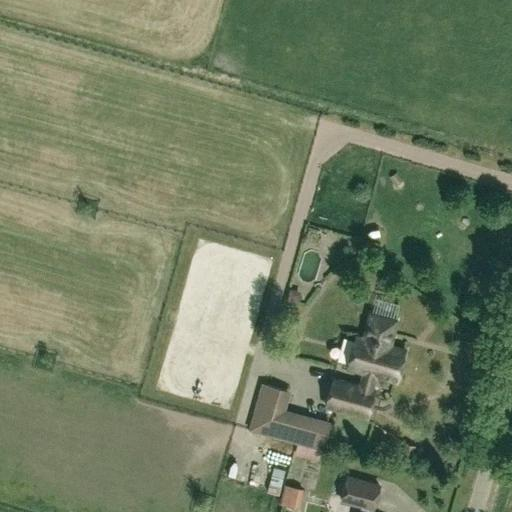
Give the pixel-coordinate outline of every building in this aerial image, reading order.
[(289,289),(286,300),(298,304),(301,292),(289,289)] [(333,379),(325,406),(368,417),(375,390),(371,389),(375,376),(397,382),(406,350),(390,346),(397,321),(370,314),(363,339),(356,336),(347,368),(364,373),(360,386),(333,379)] [(249,431),(323,451),(331,422),(286,410),(291,391),(262,383),(249,431)] [(400,457),(412,459),(415,446),(403,444),(400,457)] [(267,453),(239,445),(231,475),(258,483),(267,453)] [(370,511),(372,508),(373,508),(379,486),(348,478),(342,500),(361,505),(359,511),(370,511)] [(305,511),(310,485),(289,482),(285,507),(305,511)]
